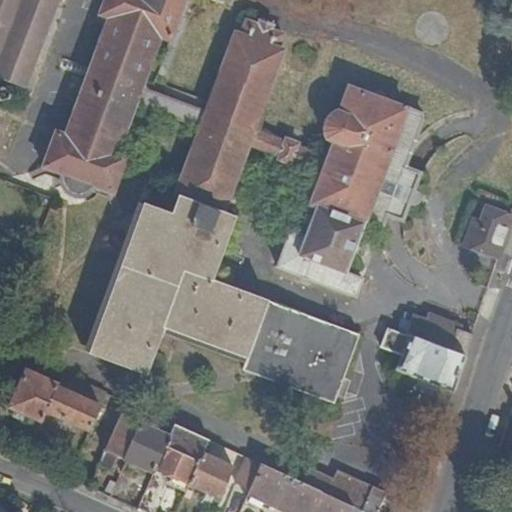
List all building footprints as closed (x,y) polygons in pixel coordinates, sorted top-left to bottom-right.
[(0,0),(0,73),(1,73),(0,75),(0,77),(25,87),(33,66),(57,0),(0,0)] [(220,263),(224,251),(235,219),(224,214),(249,146),(281,158),(280,161),(291,166),(293,162),(323,174),(313,204),(302,201),(277,269),(355,298),(361,280),(345,274),(364,224),(380,231),(386,216),(403,222),(420,176),(404,170),(423,117),(351,88),(342,112),(337,113),(328,118),(324,125),(325,132),(329,141),(336,143),(330,159),(299,147),(300,144),(288,140),(287,142),(255,131),(284,53),(279,51),(284,36),(271,31),(272,28),(261,24),(259,27),(247,23),(241,37),(236,36),(207,111),(147,88),(145,87),(143,83),(161,38),(171,42),(185,7),(166,0),(107,0),(101,14),(110,18),(91,68),(87,79),(67,136),(58,133),(45,166),(64,173),(61,180),(61,185),(64,193),(70,197),(77,199),(83,198),(88,194),(92,189),(94,185),(113,192),(125,159),(116,156),(133,110),(135,107),(139,105),(146,106),(201,128),(195,144),(175,197),(150,189),(144,206),(92,355),(148,376),(163,334),(166,329),(249,357),(268,301),(214,282),(220,263)] [(87,79),(91,68),(64,58),(60,70),(87,79)] [(140,122),(195,144),(201,128),(146,106),(140,122)] [(85,354),(92,355),(144,206),(139,204),(85,354)] [(500,259),(511,223),(511,218),(488,209),(482,224),(475,221),(466,247),(500,259)] [(245,259),(224,251),(220,263),(242,270),(245,259)] [(23,270),(12,266),(0,291),(0,296),(8,301),(23,270)] [(360,334),(268,301),(249,357),(247,363),(244,371),(334,402),(337,402),(360,334)] [(467,353),(473,335),(459,330),(461,322),(430,311),(428,317),(414,312),(412,321),(408,332),(467,353)] [(408,332),(412,321),(403,317),(399,329),(408,332)] [(454,391),(467,353),(408,332),(399,329),(391,326),(383,347),(405,354),(399,370),(454,391)] [(247,363),(249,357),(166,329),(163,334),(247,363)] [(5,357),(19,363),(22,355),(9,349),(5,357)] [(44,421),(49,409),(60,384),(29,370),(12,407),(44,421)] [(49,409),(93,429),(109,394),(65,373),(60,384),(49,409)] [(119,455),(129,459),(145,425),(150,413),(128,402),(99,463),(112,469),(119,455)] [(150,413),(145,425),(171,437),(177,425),(150,413)] [(157,471),(159,467),(171,437),(145,425),(129,459),(157,471)] [(171,482),(188,490),(190,485),(205,452),(210,440),(177,425),(171,437),(159,467),(175,475),(171,482)] [(205,452),(190,485),(220,499),(235,466),(205,452)] [(252,489),(263,465),(250,459),(238,484),(252,489)] [(353,511),(356,507),(308,485),(263,465),(252,489),(248,499),(270,509),(273,502),(295,511),(353,511)] [(365,511),(413,511),(390,502),(393,494),(343,471),(338,482),(314,471),(308,485),(356,507),(365,511)]
